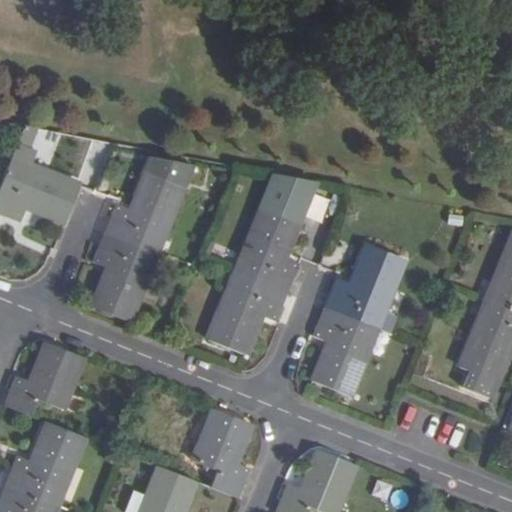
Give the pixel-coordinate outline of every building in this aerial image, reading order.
[(116,207),(106,233),(156,254),(190,167),(152,159),(130,213),(116,207)] [(11,160),(0,187),(0,215),(20,223),(25,209),(64,225),(79,187),(11,160)] [(237,273),(287,294),(300,264),(286,258),(301,221),(316,184),(275,176),(264,206),(237,273)] [(156,254),(106,233),(94,264),(108,270),(93,309),(128,323),(156,254)] [(511,240),(487,301),(511,310),(511,240)] [(337,279),(325,309),(376,329),(403,261),(367,247),(352,284),(337,279)] [(276,322),(287,294),(237,273),(209,341),(248,357),(264,318),(276,322)] [(511,346),(511,310),(487,301),(461,368),(471,372),(463,388),(491,399),(511,346)] [(376,329),(325,309),(314,336),(328,343),(313,381),(349,396),(376,329)] [(14,377),(1,406),(30,417),(37,401),(59,409),(79,359),(43,344),(27,382),(14,377)] [(210,489),(238,500),(250,471),(235,464),(250,426),(215,412),(194,463),(217,472),(210,489)] [(3,485),(55,506),(82,438),(44,422),(28,461),(15,456),(8,472),(3,485)] [(288,486),(276,511),(309,511),(310,510),(315,511),(335,511),(354,467),(318,452),(302,491),(288,486)] [(184,511),(196,483),(159,469),(148,498),(142,511),(184,511)] [(52,511),(55,506),(3,485),(0,492),(0,511),(52,511)] [(125,511),(141,511),(148,498),(134,492),(125,511)]
